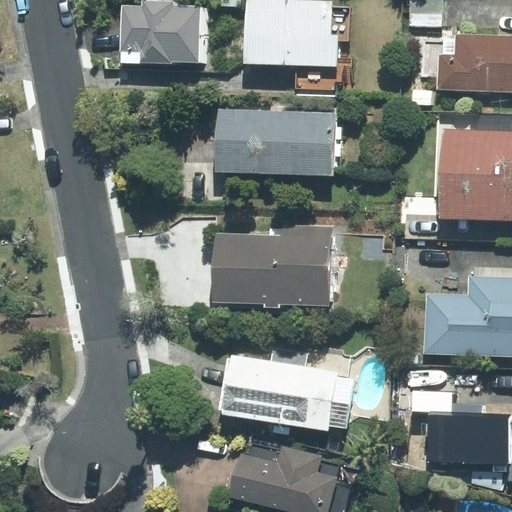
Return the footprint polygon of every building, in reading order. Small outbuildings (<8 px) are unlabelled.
[(141,0),(142,6),(122,6),(121,62),(171,63),(171,62),(200,62),(201,5),(173,5),(173,0),(165,0),(141,0)] [(332,1),(312,0),(245,0),(243,63),(296,65),(295,88),(334,90),(335,82),(351,82),(352,59),(337,58),(338,40),(348,41),(350,7),(332,6),(332,1)] [(443,0),(410,0),(409,27),(443,28),(443,0)] [(456,43),(422,41),(421,77),(437,78),(437,89),(511,91),(511,36),(457,35),(456,43)] [(432,91),(414,91),(413,105),(431,105),(432,91)] [(278,112),(219,109),(217,170),(333,174),(335,109),(278,107),(278,112)] [(511,203),(511,131),(443,129),(440,217),(511,220),(511,203)] [(270,235),(217,233),(214,301),(264,302),(263,307),(280,307),(280,303),(327,304),(330,228),(270,226),(270,235)] [(511,355),(511,278),(470,277),(469,295),(427,294),(425,353),(511,355)] [(271,361),(231,354),(230,358),(227,358),(219,409),(223,410),(222,413),(276,422),(274,431),(288,433),(289,424),(328,430),(329,425),(347,428),(355,378),(338,375),(339,371),(306,366),(308,353),(273,347),(271,361)] [(452,392),(413,391),(412,413),(429,413),(452,414),(452,392)] [(452,414),(429,413),(427,462),(494,464),(493,471),(509,472),(510,437),(511,416),(452,414)] [(343,511),(350,488),(335,485),(340,465),(320,460),(321,456),(281,446),(280,450),(249,443),(246,456),(242,455),(231,497),(295,511),(343,511)]
